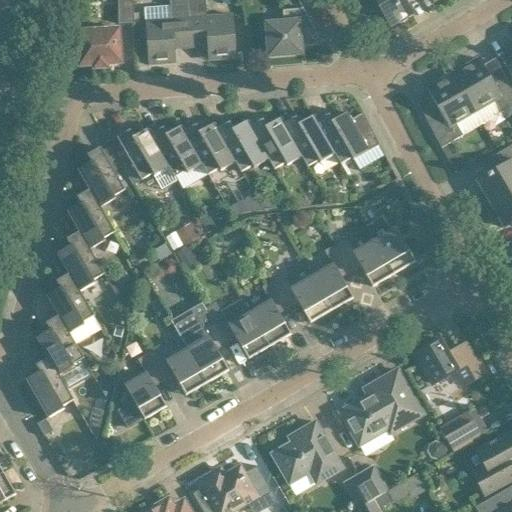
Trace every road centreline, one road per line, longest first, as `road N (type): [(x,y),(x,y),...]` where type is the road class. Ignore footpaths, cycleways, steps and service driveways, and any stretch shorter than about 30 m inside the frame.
road 1 (residential): [(0,350),(11,342),(28,289),(72,113),(86,97),(372,72)]
road 2 (residential): [(72,511),(480,273)]
road 3 (residential): [(480,273),(372,72)]
road 4 (residential): [(372,72),(503,0)]
road 5 (residential): [(69,511),(0,392)]
